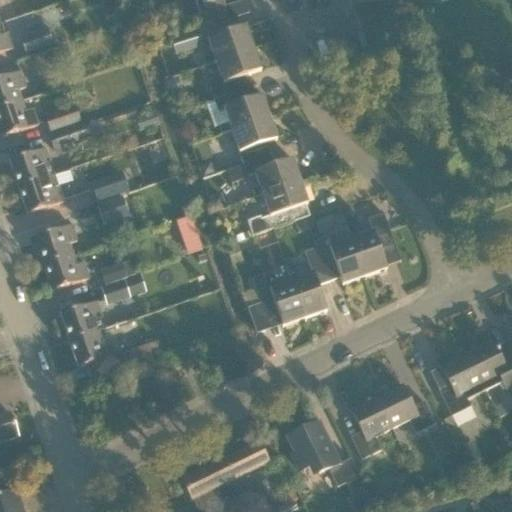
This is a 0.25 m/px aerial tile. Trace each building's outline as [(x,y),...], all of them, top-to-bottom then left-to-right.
[(186,0),(192,19),(204,15),(199,0),(186,0)] [(217,11),(221,24),(230,21),(225,8),(222,0),(200,0),(206,15),(217,11)] [(245,1),(225,8),(230,21),(230,22),(250,15),(245,1)] [(205,68),(216,64),(253,50),(245,28),(208,41),(213,56),(202,60),(205,68)] [(47,30),(19,39),(25,55),(53,46),(47,30)] [(170,41),(174,53),(202,44),(197,32),(170,41)] [(0,54),(13,50),(7,34),(0,36),(0,54)] [(209,89),(214,102),(251,88),(247,77),(261,72),(253,50),(216,64),(223,85),(209,89)] [(0,109),(21,103),(18,92),(35,86),(30,70),(0,79),(0,109)] [(182,91),(178,79),(164,83),(169,96),(182,91)] [(218,128),(221,136),(231,132),(231,133),(269,119),(261,97),(255,99),(251,88),(214,102),(218,114),(224,112),(228,124),(218,128)] [(21,103),(0,109),(0,134),(2,139),(38,127),(33,111),(25,113),(21,103)] [(45,117),(50,133),(80,124),(75,107),(45,117)] [(243,166),(270,156),(266,145),(277,141),(269,119),(231,133),(243,166)] [(91,122),(51,136),(48,137),(55,158),(73,152),(70,146),(96,137),(91,122)] [(187,139),(190,147),(198,144),(195,136),(187,139)] [(47,180),(55,177),(46,150),(9,162),(18,189),(47,179),(47,180)] [(292,161),(274,167),(270,156),(243,166),(247,178),(254,175),(259,189),(252,192),(255,199),(262,197),(300,183),(292,161)] [(97,203),(101,202),(128,193),(121,173),(91,183),(97,203)] [(50,190),(47,180),(47,179),(18,189),(27,216),(63,204),(58,188),(50,190)] [(252,238),(309,218),(305,206),(307,205),(300,183),(262,197),(269,218),(260,221),(259,219),(247,223),(252,238)] [(122,197),(97,206),(104,226),(129,218),(122,197)] [(343,219),(351,241),(364,279),(386,271),(380,253),(395,248),(383,215),(368,220),(372,233),(359,238),(351,216),(343,219)] [(191,218),(176,223),(180,235),(195,230),(191,218)] [(43,266),(72,256),(69,245),(76,243),(71,227),(35,239),(43,266)] [(364,279),(351,241),(338,246),(334,236),(314,243),(316,249),(328,283),(340,279),(342,287),(364,279)] [(226,251),(229,258),(240,254),(237,246),(226,251)] [(317,287),(328,283),(316,249),(304,254),(312,275),(300,280),(295,264),(285,267),(304,321),(326,313),(317,287)] [(72,256),(43,266),(52,293),(89,280),(83,264),(76,267),(72,256)] [(100,272),(104,286),(126,279),(122,266),(100,272)] [(304,321),(285,267),(291,283),(277,288),(273,274),(253,281),(262,309),(274,305),(282,328),(304,321)] [(112,299),(114,305),(130,300),(124,282),(100,290),(104,302),(112,299)] [(69,342),(98,333),(94,322),(102,320),(96,303),(60,315),(69,342)] [(102,320),(94,322),(98,333),(105,330),(102,320)] [(98,333),(69,342),(78,369),(114,357),(109,341),(101,343),(98,333)] [(123,354),(127,365),(161,354),(157,343),(123,354)] [(466,355),(485,393),(502,384),(505,391),(511,387),(511,359),(502,365),(497,354),(499,353),(498,350),(496,351),(492,343),(466,355)] [(467,402),(485,393),(466,355),(441,367),(452,390),(440,395),(451,418),(471,408),(467,402)] [(376,399),(392,430),(409,422),(415,435),(435,426),(424,403),(412,409),(402,386),(376,399)] [(374,439),(392,430),(376,399),(351,411),(361,433),(350,439),(361,461),(380,452),(374,439)] [(508,416),(503,405),(494,410),(499,420),(508,416)] [(0,444),(18,438),(10,415),(0,418),(0,444)] [(339,466),(319,424),(287,440),(295,455),(291,457),(299,473),(313,466),(318,476),(328,471),(337,489),(360,478),(351,460),(339,466)] [(460,450),(469,470),(483,464),(473,443),(460,450)] [(268,464),(259,445),(227,460),(227,459),(226,460),(183,480),(192,501),(200,497),(206,509),(204,511),(268,511),(263,502),(262,500),(248,495),(246,496),(231,503),(223,500),(218,488),(268,464)] [(461,464),(446,456),(440,468),(455,476),(461,464)] [(373,494),(379,509),(394,503),(388,488),(373,494)] [(346,501),(351,511),(375,511),(376,511),(366,492),(346,501)] [(22,511),(16,493),(0,498),(0,511),(22,511)] [(480,502),(470,505),(472,511),(477,511),(483,510),(480,502)]
